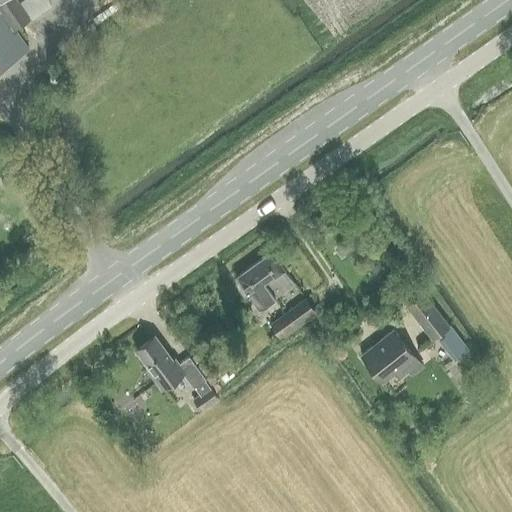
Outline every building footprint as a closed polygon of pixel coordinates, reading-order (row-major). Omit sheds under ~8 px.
[(0,0),(0,69),(28,49),(14,29),(29,19),(15,0),(0,0)] [(361,221),(367,216),(360,206),(354,211),(361,221)] [(258,309),(292,283),(271,251),(236,276),(258,309)] [(464,347),(448,326),(424,293),(406,306),(431,339),(443,330),(447,335),(438,342),(451,359),(454,357),(456,360),(464,354),(461,349),(464,347)] [(279,341),(315,314),(304,299),(269,325),(279,341)] [(413,376),(423,368),(418,362),(393,329),(360,354),(382,381),(394,372),(398,377),(408,370),(413,376)] [(200,394),(210,387),(205,380),(206,379),(189,357),(179,365),(174,359),(172,360),(155,337),(137,350),(154,373),(152,375),(162,389),(184,374),(194,388),(195,387),(200,394)] [(210,387),(200,394),(192,399),(200,410),(218,398),(210,387)]
